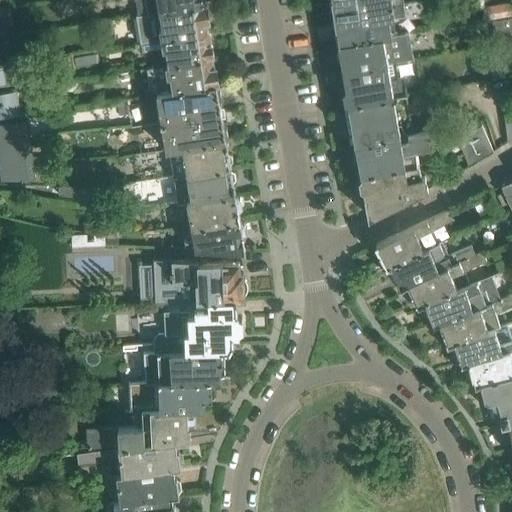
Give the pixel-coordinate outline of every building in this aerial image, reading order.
[(136,0),(138,13),(148,12),(148,14),(205,5),(205,2),(206,0),(136,0)] [(334,0),(337,19),(372,14),(372,11),(377,11),(376,7),(393,4),(403,3),(403,0),(334,0)] [(339,29),(335,32),(336,40),(341,42),(341,43),(397,35),(396,34),(392,34),(389,17),(395,17),(405,15),(403,3),(393,4),(376,7),(377,11),(372,11),(372,14),(337,19),(339,29)] [(511,7),(511,4),(486,8),(488,20),(511,16),(511,7)] [(138,13),(136,14),(140,43),(141,43),(210,32),(208,19),(211,15),(210,8),(205,6),(205,5),(148,14),(148,12),(138,13)] [(511,21),(511,17),(501,20),(506,36),(511,34),(511,21)] [(210,32),(141,43),(142,51),(152,49),(154,66),(159,66),(214,57),(210,32)] [(341,44),(337,48),(339,56),(343,58),(345,69),(388,63),(388,61),(413,58),(409,32),(396,34),(397,35),(341,43),(341,44)] [(218,83),(214,57),(159,66),(154,66),(142,69),(143,80),(148,80),(150,96),(158,95),(158,93),(218,83)] [(19,61),(18,61),(0,64),(0,85),(22,82),(19,61)] [(347,88),(344,91),(346,100),(350,102),(350,105),(407,96),(404,76),(398,77),(396,61),(388,63),(345,69),(347,88)] [(218,84),(218,83),(158,93),(158,95),(163,121),(164,121),(189,117),(188,110),(191,109),(192,113),(222,107),(221,99),(224,95),(223,86),(218,84)] [(9,90),(0,91),(0,116),(20,114),(17,89),(9,90)] [(413,132),(407,96),(350,105),(354,129),(351,130),(354,145),(358,145),(413,134),(413,132)] [(508,140),(509,141),(510,142),(511,141),(511,103),(503,105),(508,140)] [(225,122),(222,107),(192,113),(191,109),(188,110),(189,117),(164,121),(163,121),(167,149),(175,148),(228,139),(227,137),(231,133),(229,125),(225,122)] [(26,118),(0,122),(0,142),(29,139),(26,118)] [(425,125),(426,129),(442,127),(441,118),(428,120),(425,125)] [(457,138),(470,166),(470,167),(492,151),(481,125),(457,138)] [(450,126),(442,127),(426,129),(413,132),(413,134),(358,145),(362,172),(418,163),(416,148),(433,145),(432,138),(452,135),(450,126)] [(29,139),(0,142),(0,153),(31,157),(29,139)] [(229,150),(228,139),(175,148),(176,159),(172,160),(174,175),(232,166),(231,163),(235,160),(233,152),(229,150)] [(31,157),(0,153),(0,179),(34,179),(31,161),(31,157)] [(418,163),(362,172),(368,217),(428,189),(425,175),(422,176),(419,163),(418,163)] [(232,167),(232,166),(174,175),(179,203),(236,193),(234,180),(238,177),(237,170),(232,167)] [(511,207),(511,179),(501,185),(511,207)] [(75,184),(58,184),(58,193),(76,196),(75,184)] [(504,191),(496,195),(502,206),(509,202),(504,191)] [(241,196),(236,193),(179,203),(183,228),(241,219),(239,208),(242,204),(241,196)] [(452,219),(448,210),(376,244),(379,251),(378,254),(383,265),(386,265),(387,267),(390,265),(439,244),(437,241),(432,229),(452,219)] [(246,231),(246,228),(245,221),(241,219),(183,228),(186,247),(245,250),(243,234),(246,231)] [(476,254),(475,252),(471,243),(448,252),(443,239),(437,241),(439,244),(390,265),(401,287),(408,283),(476,254)] [(482,250),(475,252),(476,254),(408,283),(411,290),(410,293),(414,301),(417,302),(418,305),(425,302),(471,284),(470,282),(464,270),(468,268),(468,267),(486,260),(482,250)] [(199,260),(154,259),(156,301),(166,301),(180,300),(209,299),(209,300),(236,298),(244,298),(244,294),(245,293),(246,293),(246,292),(246,291),(246,290),(247,290),(247,289),(247,288),(247,287),(247,286),(247,285),(247,284),(247,283),(247,282),(247,281),(246,281),(246,280),(246,279),(246,278),(245,278),(245,277),(245,276),(244,276),(243,276),(243,272),(240,272),(239,261),(224,261),(224,260),(199,260)] [(471,284),(425,302),(433,324),(439,322),(486,305),(486,303),(499,298),(491,274),(470,282),(471,284)] [(511,293),(499,298),(486,303),(486,305),(439,322),(441,327),(439,331),(444,342),(449,343),(449,344),(452,343),(501,326),(501,325),(496,311),(511,305),(511,293)] [(153,343),(136,344),(136,348),(141,349),(141,348),(233,343),(233,333),(238,333),(238,331),(242,329),(242,317),(238,315),(238,313),(237,313),(236,298),(209,300),(209,299),(180,300),(166,301),(166,309),(164,309),(165,330),(159,330),(153,337),(153,343)] [(501,326),(452,343),(455,355),(460,355),(462,364),(469,362),(511,349),(511,321),(507,323),(501,325),(501,326)] [(223,361),(222,351),(229,350),(233,343),(141,348),(141,349),(141,353),(145,352),(145,364),(143,367),(143,370),(142,372),(143,376),(144,378),(145,379),(147,381),(147,382),(220,379),(220,378),(225,375),(224,365),(219,362),(219,361),(223,361)] [(511,349),(469,362),(471,368),(468,370),(471,383),(475,383),(476,384),(482,382),(511,374),(511,349)] [(511,374),(482,382),(486,398),(487,400),(491,399),(491,401),(489,403),(492,414),(496,414),(496,416),(501,415),(503,423),(509,422),(511,420),(511,374)] [(147,382),(134,383),(134,411),(137,411),(194,408),(204,407),(204,398),(212,397),(211,381),(220,380),(220,379),(147,382)] [(195,424),(194,408),(137,411),(137,424),(119,425),(119,427),(111,427),(111,426),(87,427),(88,447),(120,442),(120,447),(175,440),(186,438),(186,434),(189,434),(189,425),(195,424)] [(120,447),(77,452),(77,453),(81,479),(110,476),(111,476),(109,462),(122,460),(124,474),(173,468),(180,467),(180,465),(182,462),(181,453),(178,451),(178,449),(176,449),(175,440),(120,447)] [(174,476),(173,468),(124,474),(111,476),(110,476),(111,487),(119,486),(121,500),(121,502),(173,494),(179,494),(179,491),(180,489),(180,481),(175,478),(175,475),(174,476)] [(173,502),(173,494),(121,502),(121,500),(107,502),(107,511),(177,511),(178,508),(175,507),(175,502),(173,502)]
